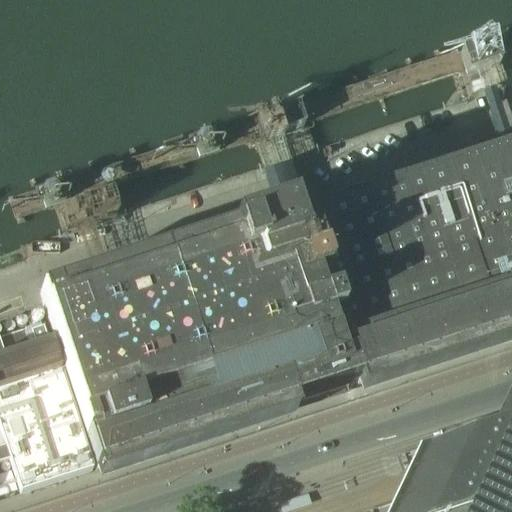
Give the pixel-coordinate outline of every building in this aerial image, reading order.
[(262,142),(270,167),(288,162),(280,138),(302,131),(295,111),(246,127),(251,145),(262,142)] [(511,335),(511,151),(441,175),(291,224),(288,214),(229,233),(230,235),(37,298),(40,306),(94,473),(511,335)] [(60,214),(67,234),(116,217),(109,198),(60,214)] [(0,485),(14,481),(19,497),(90,474),(41,327),(0,340),(0,485)] [(511,511),(511,382),(501,405),(496,417),(479,423),(469,427),(416,445),(385,511),(448,511),(471,505),(467,511),(511,511)]
